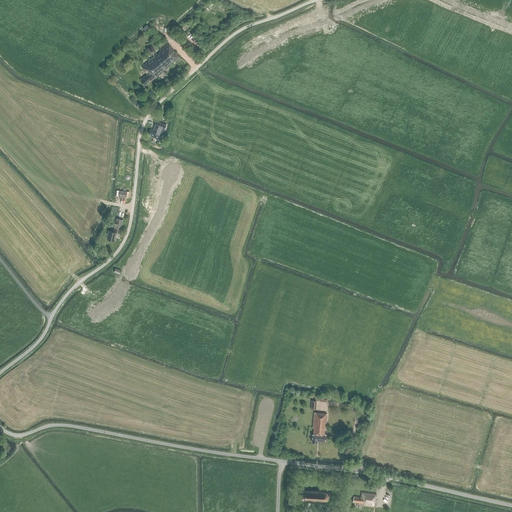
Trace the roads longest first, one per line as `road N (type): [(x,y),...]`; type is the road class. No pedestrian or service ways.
road 1 (unclassified): [(511,506),(371,473),(57,425),(20,436),(0,428)]
road 2 (unclassified): [(0,372),(39,340),(67,293),(120,247),(147,116),(240,29),(313,0)]
